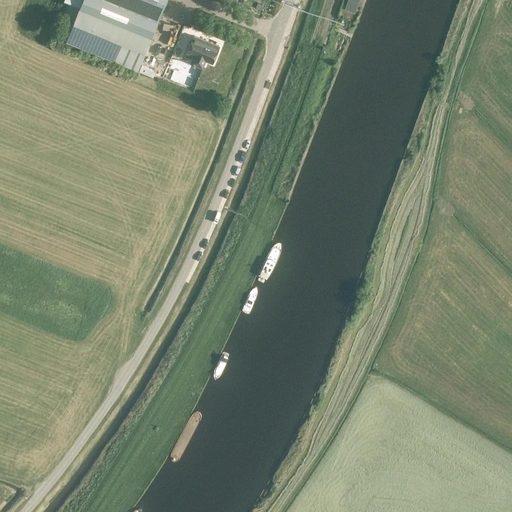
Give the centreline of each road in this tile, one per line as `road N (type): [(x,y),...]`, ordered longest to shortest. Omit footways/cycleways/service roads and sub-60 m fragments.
road 1 (unclassified): [(25,511),(100,414),(183,275),(290,0)]
road 2 (track): [(95,511),(230,282),(339,0)]
